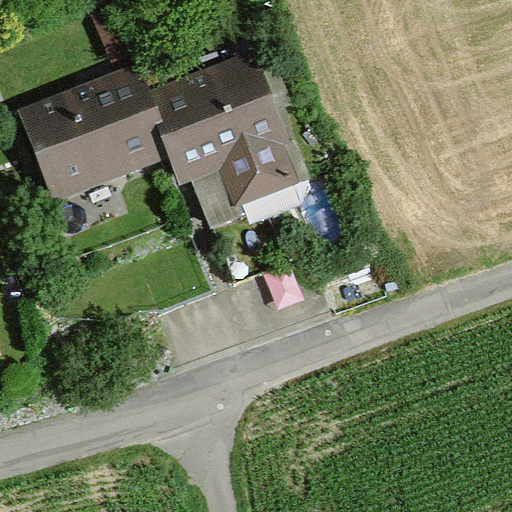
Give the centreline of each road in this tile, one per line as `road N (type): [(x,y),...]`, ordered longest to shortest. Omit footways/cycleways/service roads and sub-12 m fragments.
road 1 (track): [(418,309),(368,211),(238,0)]
road 2 (residential): [(193,390),(511,278)]
road 3 (residential): [(0,452),(193,390)]
road 4 (unclassified): [(193,390),(222,511)]
